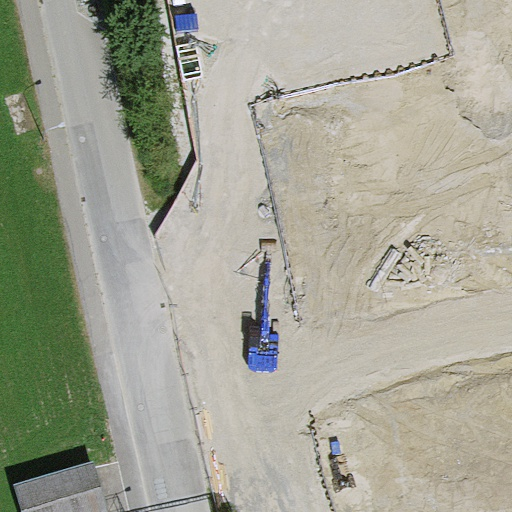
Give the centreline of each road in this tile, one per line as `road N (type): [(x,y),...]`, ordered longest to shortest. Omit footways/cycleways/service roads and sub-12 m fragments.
road 1 (residential): [(182,511),(67,0)]
road 2 (unknown): [(164,431),(414,363)]
